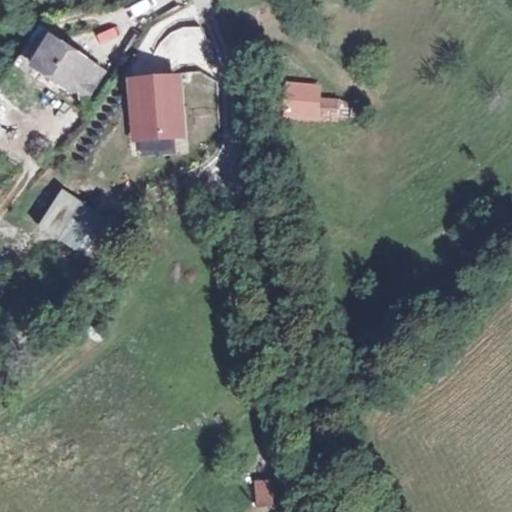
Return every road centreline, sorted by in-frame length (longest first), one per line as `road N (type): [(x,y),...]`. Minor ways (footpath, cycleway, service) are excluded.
road 1 (track): [(231,191),(272,341),(354,511)]
road 2 (track): [(231,191),(123,253),(0,341)]
road 3 (residential): [(231,191),(199,0)]
road 4 (track): [(272,341),(265,465)]
